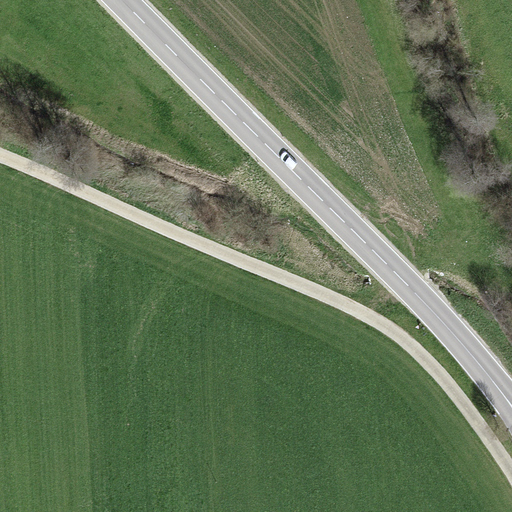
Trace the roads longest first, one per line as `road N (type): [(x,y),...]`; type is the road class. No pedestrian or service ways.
road 1 (track): [(0,155),(370,316),(434,367),(511,472)]
road 2 (secondary): [(117,0),(448,327),(511,407)]
